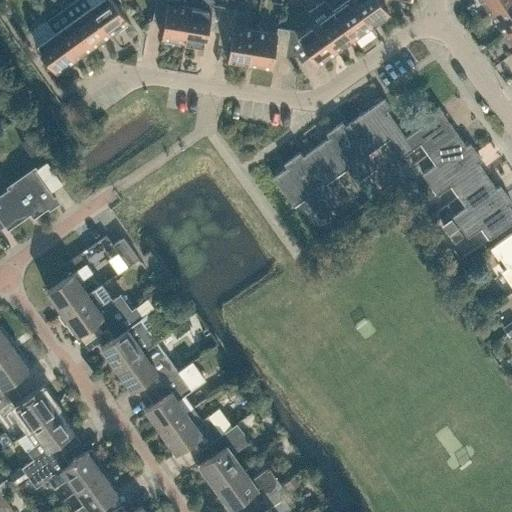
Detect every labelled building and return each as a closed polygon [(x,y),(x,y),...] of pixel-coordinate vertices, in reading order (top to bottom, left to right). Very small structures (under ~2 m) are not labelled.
[(92,46),(110,34),(86,0),(75,0),(65,8),(92,46)] [(86,0),(110,34),(128,20),(113,0),(86,0)] [(183,41),(189,6),(178,4),(178,0),(155,0),(152,19),(164,21),(162,37),(183,41)] [(208,28),(220,30),(224,9),(224,5),(212,3),(212,0),(200,0),(200,8),(189,6),(183,41),(205,44),(208,28)] [(321,0),(307,10),(336,50),(353,38),(325,0),(321,0)] [(353,38),(371,25),(352,0),(345,0),(333,9),(353,38)] [(380,0),(352,0),(371,25),(389,12),(380,0)] [(481,0),(491,14),(511,0),(481,0)] [(511,26),(511,0),(491,14),(504,32),(511,26)] [(47,21),(74,59),(92,46),(65,8),(64,7),(47,20),(47,21)] [(224,9),(220,30),(218,42),(230,44),(228,60),(249,64),(255,29),(243,27),(246,13),(224,9)] [(74,59),(47,21),(47,20),(46,19),(29,31),(42,51),(36,55),(45,69),(51,64),(56,71),(74,59)] [(318,63),(336,50),(315,22),(298,35),(293,29),(290,28),(286,53),(297,55),(301,61),(311,54),(318,63)] [(286,53),(290,28),(277,26),(276,33),(255,29),(249,64),(271,67),(274,51),(286,53)] [(402,155),(405,136),(386,109),(390,106),(384,97),(358,116),(378,144),(389,137),(402,155)] [(432,117),(405,136),(402,155),(420,142),(428,153),(457,132),(438,106),(429,113),(432,117)] [(334,127),(367,173),(377,165),(368,152),(378,144),(358,116),(345,125),(342,121),(334,127)] [(356,180),(367,173),(334,127),(326,133),(329,137),(316,146),(336,175),(347,167),(356,180)] [(466,145),(457,132),(428,153),(435,163),(422,173),(430,183),(476,150),(470,142),(466,145)] [(29,136),(20,142),(30,155),(39,150),(29,136)] [(292,157),(325,203),(335,195),(326,182),(336,175),(316,146),(303,155),(300,151),(292,157)] [(481,158),(476,150),(430,183),(437,194),(450,184),(458,195),(487,174),(477,161),(481,158)] [(325,203),(292,157),(284,163),(286,167),(273,176),(293,205),(304,197),(314,211),(325,203)] [(385,176),(378,166),(370,171),(377,182),(385,176)] [(34,169),(0,193),(0,218),(4,225),(7,229),(30,212),(33,217),(57,200),(34,169)] [(496,188),(487,174),(458,195),(466,206),(452,215),(460,226),(506,193),(500,185),(496,188)] [(413,178),(406,183),(414,194),(421,189),(413,178)] [(427,187),(419,193),(425,202),(434,196),(427,187)] [(511,201),(506,193),(460,226),(467,236),(481,227),(489,238),(511,221),(511,209),(508,204),(511,201)] [(325,207),(319,212),(326,221),(332,217),(325,207)] [(451,217),(442,224),(449,234),(458,227),(451,217)] [(458,227),(449,234),(454,241),(463,235),(458,227)] [(511,231),(490,247),(498,258),(500,256),(507,266),(502,269),(511,283),(511,231)] [(122,236),(112,244),(127,265),(137,258),(122,236)] [(46,291),(61,311),(87,293),(79,281),(92,271),(81,256),(70,263),(74,270),(46,291)] [(100,284),(87,293),(61,311),(58,314),(65,323),(68,321),(77,333),(95,320),(102,331),(107,327),(131,309),(120,293),(111,299),(100,284)] [(137,305),(131,309),(107,327),(113,336),(100,346),(116,367),(142,349),(162,334),(147,313),(144,315),(137,305)] [(511,319),(503,326),(509,336),(511,333),(511,319)] [(0,354),(11,347),(0,330),(0,354)] [(27,368),(11,347),(0,354),(0,402),(16,391),(9,381),(27,368)] [(151,361),(142,349),(116,367),(131,388),(144,379),(151,389),(177,371),(164,352),(151,361)] [(160,429),(185,410),(192,406),(184,394),(205,379),(192,360),(177,371),(151,389),(158,399),(145,408),(160,429)] [(17,437),(57,409),(42,388),(23,401),(16,391),(0,402),(0,413),(8,425),(16,420),(24,431),(17,437)] [(185,410),(160,429),(175,451),(193,438),(200,447),(210,440),(232,425),(219,407),(195,424),(185,410)] [(72,430),(57,409),(17,438),(32,458),(21,466),(18,468),(9,474),(16,484),(60,453),(53,444),(72,430)] [(236,422),(232,425),(210,440),(217,450),(198,463),(213,484),(241,465),(232,452),(249,440),(236,422)] [(75,490),(101,471),(95,463),(98,460),(90,449),(87,451),(86,450),(68,463),(60,453),(28,476),(36,486),(45,480),(46,482),(48,481),(52,487),(66,477),(75,490)] [(254,503),(276,487),(280,484),(267,466),(250,478),(241,465),(213,484),(229,506),(247,493),(254,503)] [(116,493),(101,471),(75,490),(84,502),(71,511),(70,511),(102,511),(98,506),(116,493)] [(0,494),(0,495),(12,486),(6,478),(0,482),(0,494)] [(279,511),(289,505),(276,487),(254,503),(260,511),(279,511)] [(12,511),(0,495),(0,494),(0,511),(12,511)]
